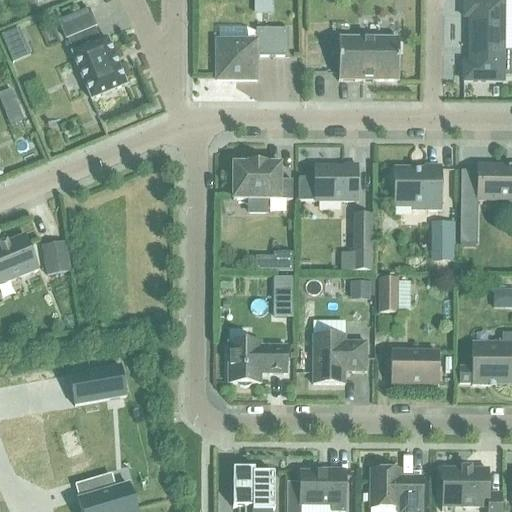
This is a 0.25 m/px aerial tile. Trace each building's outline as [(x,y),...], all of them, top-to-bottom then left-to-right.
[(463,64),(463,83),(503,83),(503,78),(511,77),(511,52),(503,52),(504,1),(464,0),(463,19),(469,19),(469,64),(463,64)] [(269,2),(255,2),(255,13),(269,13),(269,2)] [(87,11),(87,12),(60,23),(60,22),(58,23),(59,25),(65,39),(65,41),(68,40),(68,39),(94,28),(94,29),(96,28),(95,26),(89,13),(90,13),(89,11),(87,11)] [(256,42),(216,42),(216,82),(256,82),(256,58),(288,58),(288,30),(256,30),(256,42)] [(18,31),(1,38),(8,55),(25,47),(18,31)] [(105,41),(74,54),(74,53),(71,54),(72,57),(72,56),(90,99),(90,100),(91,102),(93,101),(93,100),(124,87),(124,88),(127,87),(126,85),(125,85),(107,42),(108,42),(107,40),(105,41)] [(399,41),(338,40),(338,83),(398,83),(399,41)] [(10,123),(23,118),(16,100),(3,105),(10,123)] [(248,167),(233,167),(233,201),(247,201),(247,216),(266,216),(266,202),(292,202),(292,182),(280,182),(280,167),(265,167),(265,165),(248,165),(248,167)] [(358,167),(343,167),(343,169),(314,169),(314,179),(299,179),(299,203),(357,203),(358,167)] [(393,188),(393,208),(411,208),(411,212),(441,212),(441,168),(424,168),(424,172),(393,172),(393,175),(390,178),(390,184),(393,188)] [(476,197),(476,202),(511,202),(511,168),(490,169),(490,170),(477,170),(476,197)] [(476,197),(460,197),(460,223),(476,223),(476,202),(476,197)] [(372,219),(354,219),(354,273),(371,273),(372,219)] [(451,224),(431,224),(431,262),(451,262),(451,254),(451,226),(451,224)] [(0,286),(38,271),(25,237),(6,245),(6,244),(0,246),(0,286)] [(66,245),(42,249),(46,277),(70,273),(66,245)] [(292,254),(273,254),(273,273),(292,273),(292,254)] [(291,278),(281,278),(280,297),(290,297),(291,278)] [(379,281),(379,315),(397,315),(397,281),(379,281)] [(369,284),(351,284),(351,298),(369,298),(369,284)] [(471,350),(471,366),(459,366),(459,384),(471,384),(471,387),(488,387),(488,384),(511,383),(511,335),(501,335),(501,346),(494,353),(492,351),(471,350)] [(344,339),(312,338),(312,386),(344,386),(344,373),(351,373),(351,374),(366,374),(366,344),(344,345),(344,339)] [(260,344),(228,344),(227,385),(236,385),(239,388),(244,390),(248,388),(252,386),(260,386),(260,376),(286,376),(286,348),(260,348),(260,344)] [(438,387),(438,355),(390,354),(390,386),(438,387)] [(87,374),(68,377),(71,393),(74,409),(126,399),(120,368),(87,374)] [(0,398),(17,397),(15,384),(0,385),(0,398)] [(273,511),(273,475),(254,475),(254,471),(233,471),(233,509),(244,509),(243,511),(273,511)] [(328,474),(300,473),(299,485),(285,485),(285,511),(299,511),(299,508),(330,508),(330,511),(344,511),(345,472),(328,471),(328,474)] [(421,511),(422,479),(400,479),(400,472),(370,472),(369,498),(369,506),(369,510),(399,510),(398,511),(421,511)] [(441,472),(441,511),(442,511),(443,506),(462,506),(462,509),(487,509),(486,511),(501,511),(501,496),(488,496),(488,472),(441,472)] [(79,501),(78,501),(80,511),(135,511),(133,504),(128,486),(114,491),(112,483),(111,478),(104,480),(94,482),(98,495),(93,497),(79,501)]
